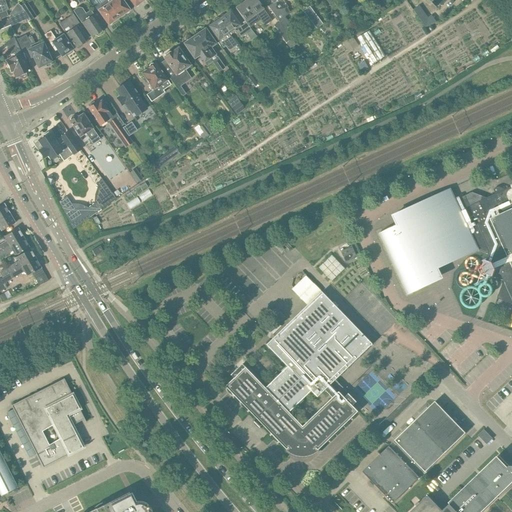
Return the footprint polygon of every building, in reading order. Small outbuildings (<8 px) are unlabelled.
[(0,0),(0,22),(1,22),(0,19),(8,16),(6,11),(8,10),(4,0),(0,0)] [(122,0),(106,0),(109,4),(119,18),(130,10),(122,0)] [(245,23),(256,37),(249,28),(260,20),(264,26),(271,21),(256,0),(246,0),(235,8),(241,16),(246,23),(245,23)] [(270,0),(273,3),(268,6),(279,22),(287,32),(291,30),(292,28),(284,17),(290,13),(287,8),(288,7),(282,0),(270,0)] [(386,11),(378,0),(369,6),(377,17),(386,11)] [(446,0),(428,0),(437,9),(446,0)] [(36,17),(27,2),(21,6),(24,11),(28,17),(30,21),(36,17)] [(119,18),(109,4),(102,8),(99,3),(95,6),(108,25),(119,18)] [(428,17),(420,5),(414,9),(425,27),(437,21),(432,15),(428,17)] [(322,24),(309,6),(303,11),(311,21),(316,29),(322,24)] [(90,11),(85,15),(82,10),(76,14),(91,37),(103,29),(90,11)] [(10,18),(8,19),(11,25),(28,17),(24,11),(23,12),(19,14),(16,15),(10,18)] [(218,18),(228,33),(234,29),(241,38),(246,35),(246,34),(251,41),(256,37),(245,23),(240,27),(235,20),(229,12),(224,16),(222,15),(218,18)] [(80,25),(73,14),(59,24),(66,34),(75,48),(87,40),(78,26),(80,25)] [(228,33),(218,18),(214,21),(214,23),(209,26),(214,35),(222,45),(223,48),(225,46),(228,50),(230,50),(237,45),(228,33)] [(311,21),(304,26),(310,33),(316,29),(311,21)] [(287,32),(279,22),(273,26),(286,43),(291,39),(287,32)] [(212,62),(220,72),(225,68),(218,58),(210,48),(215,44),(205,29),(194,36),(212,62)] [(291,30),(287,32),(291,39),(293,41),(297,38),(291,30)] [(358,36),(373,62),(384,56),(369,30),(358,36)] [(56,40),(50,32),(45,35),(55,51),(57,50),(61,56),(72,49),(63,35),(56,40)] [(28,40),(26,36),(17,40),(23,53),(28,51),(31,57),(33,56),(38,68),(51,62),(43,45),(41,42),(35,44),(32,38),(28,40)] [(212,62),(194,36),(184,44),(194,59),(199,55),(207,66),(212,62)] [(29,72),(13,38),(5,42),(12,58),(5,61),(11,73),(13,72),(16,78),(29,72)] [(169,53),(165,55),(165,57),(164,57),(165,59),(159,64),(159,65),(169,79),(173,84),(175,87),(176,88),(182,97),(186,94),(179,85),(189,78),(183,69),(188,67),(190,70),(192,69),(190,65),(185,57),(183,58),(178,49),(171,53),(169,53)] [(149,68),(142,73),(150,84),(148,85),(152,91),(147,94),(152,103),(165,94),(159,86),(169,79),(159,65),(158,66),(156,63),(154,64),(153,64),(152,64),(151,64),(150,65),(149,66),(149,67),(149,68)] [(257,84),(251,76),(245,79),(252,88),(257,84)] [(147,109),(128,82),(115,90),(119,96),(117,98),(127,112),(129,111),(134,118),(147,109)] [(89,108),(94,117),(100,125),(111,117),(107,110),(101,101),(97,104),(96,103),(95,104),(93,102),(88,106),(89,108)] [(239,102),(232,108),(236,114),(244,108),(239,102)] [(71,120),(69,121),(75,130),(79,137),(85,133),(93,145),(100,140),(92,128),(88,122),(83,114),(77,117),(77,116),(75,117),(74,117),(73,117),(72,117),(71,118),(71,119),(70,119),(70,120),(71,120)] [(124,125),(118,116),(113,120),(115,122),(110,125),(114,131),(121,127),(121,126),(124,125)] [(209,120),(203,124),(211,134),(216,130),(209,120)] [(137,131),(131,122),(123,128),(128,136),(137,131)] [(199,128),(203,133),(200,135),(203,139),(210,134),(203,125),(199,128)] [(52,138),(48,132),(42,136),(44,138),(34,144),(43,158),(47,155),(50,159),(58,154),(61,159),(71,152),(72,155),(80,150),(69,132),(60,138),(61,138),(64,142),(60,144),(55,136),(52,138)] [(172,152),(171,156),(174,159),(180,155),(176,149),(172,152)] [(159,161),(154,164),(159,170),(165,165),(163,162),(159,161)] [(134,178),(137,183),(142,180),(139,174),(134,178)] [(51,175),(47,177),(51,185),(55,182),(56,179),(55,176),(51,175)] [(106,185),(102,179),(99,176),(101,179),(95,184),(97,187),(96,189),(95,192),(95,195),(94,198),(94,201),(94,203),(88,208),(85,207),(83,205),(80,205),(77,204),(74,204),(71,204),(66,197),(59,202),(72,229),(116,199),(112,193),(106,185)] [(384,232),(381,233),(390,253),(387,254),(388,254),(386,255),(386,256),(388,255),(392,264),(391,265),(391,266),(393,265),(397,274),(395,275),(395,276),(397,275),(400,274),(407,290),(412,288),(439,276),(436,269),(478,250),(481,252),(485,253),(483,258),(485,263),(484,268),(487,274),(499,278),(504,280),(498,298),(511,303),(511,186),(505,189),(498,187),(493,189),(495,194),(487,198),(481,196),(472,192),(452,202),(447,190),(395,214),(398,220),(400,224),(384,232)] [(0,219),(9,214),(4,204),(0,206),(0,219)] [(9,214),(0,219),(0,229),(1,231),(15,223),(9,214)] [(0,252),(6,249),(24,238),(18,228),(4,236),(7,241),(0,245),(0,252)] [(0,257),(12,251),(15,255),(29,247),(24,238),(6,249),(0,252),(0,257)] [(100,246),(92,251),(95,256),(103,251),(100,246)] [(357,258),(354,246),(341,249),(344,261),(357,258)] [(0,279),(35,259),(30,249),(16,257),(19,262),(0,272),(0,273),(2,278),(0,278),(0,279)] [(329,280),(343,267),(331,254),(317,267),(329,280)] [(4,283),(24,271),(27,276),(41,268),(35,259),(0,279),(0,291),(7,288),(4,283)] [(44,274),(35,279),(38,285),(48,281),(44,274)] [(243,364),(231,375),(232,375),(235,378),(226,386),(258,420),(256,421),(256,422),(260,426),(263,424),(287,449),(287,450),(290,447),(290,448),(292,449),(293,450),(295,451),(296,451),(298,452),(299,452),(301,453),(303,453),(304,453),(306,453),(308,452),(309,452),(311,451),(312,450),(314,450),(315,449),(316,448),(318,450),(319,450),(358,412),(353,406),(356,402),(357,402),(349,393),(336,380),(339,376),(359,358),(373,344),(368,339),(364,335),(363,333),(335,305),(333,302),(322,292),(308,306),(291,322),(272,341),(268,345),(288,367),(279,376),(276,373),(273,376),(276,379),(266,388),(246,367),(243,364)] [(82,447),(72,426),(84,420),(85,422),(86,422),(64,379),(11,406),(43,468),(89,444),(82,447)] [(404,409),(420,393),(416,389),(400,405),(404,409)] [(466,433),(435,401),(395,440),(398,443),(392,449),(389,446),(362,471),(393,503),(466,433)] [(383,429),(379,425),(375,429),(379,433),(383,429)] [(492,439),(484,430),(478,435),(487,444),(492,439)] [(17,487),(0,454),(0,494),(1,495),(17,487)] [(511,465),(509,466),(499,456),(442,511),(427,495),(419,503),(418,502),(415,504),(416,506),(410,511),(479,511),(496,496),(499,498),(511,485),(511,465)] [(95,506),(94,508),(95,509),(88,511),(147,511),(148,510),(149,509),(148,507),(148,506),(147,505),(145,506),(144,506),(142,505),(141,505),(139,504),(137,504),(136,504),(134,505),(128,492),(105,503),(105,502),(103,502),(102,502),(100,503),(99,504),(97,504),(96,505),(95,506)]
